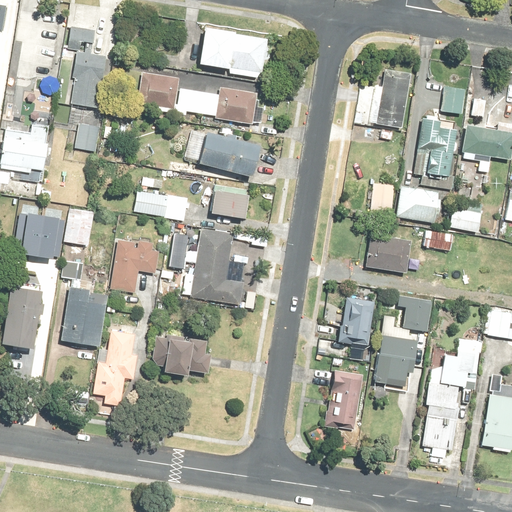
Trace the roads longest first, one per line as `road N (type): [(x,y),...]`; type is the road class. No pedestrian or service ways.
road 1 (residential): [(338,9),(264,476)]
road 2 (residential): [(0,435),(264,476)]
road 3 (residential): [(264,476),(490,511)]
